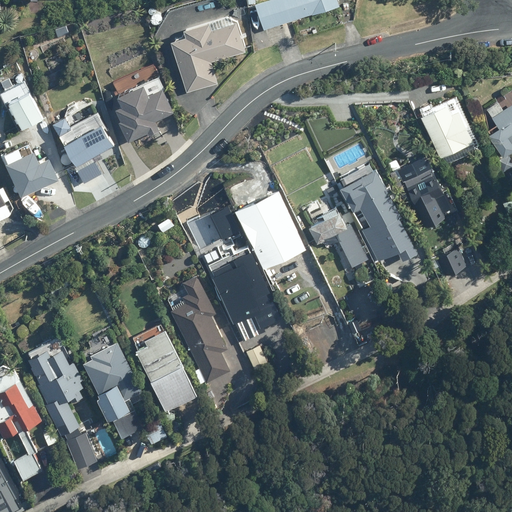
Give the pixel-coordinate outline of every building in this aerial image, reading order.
[(342,5),(340,0),(270,0),(258,4),(259,7),(251,10),(257,28),(265,25),(266,29),(314,13),(315,14),(342,5)] [(234,15),(187,28),(189,36),(174,41),(189,92),(220,83),(214,61),(249,51),(240,21),(236,22),(234,15)] [(25,129),(45,119),(27,81),(3,92),(8,104),(12,102),(25,129)] [(121,118),(131,141),(163,128),(159,116),(174,110),(165,87),(151,92),(147,81),(121,91),(126,104),(121,106),(125,116),(121,118)] [(424,116),(442,157),(444,157),(448,164),(483,149),(460,95),(434,106),(432,102),(422,107),(425,115),(424,116)] [(490,131),(508,157),(511,153),(511,105),(506,109),(500,101),(490,108),(500,125),(490,131)] [(62,134),(74,128),(67,116),(55,123),(62,134)] [(116,145),(104,124),(93,130),(93,129),(91,126),(88,125),(85,127),(84,130),(85,133),(87,133),(67,144),(78,164),(75,165),(85,183),(103,173),(94,157),(116,145)] [(24,196),(61,180),(52,158),(41,163),(35,151),(9,162),(24,196)] [(427,153),(399,166),(429,226),(448,217),(438,197),(446,193),(427,153)] [(363,224),(380,256),(400,245),(404,253),(418,246),(400,213),(403,211),(377,164),(341,183),(353,206),(362,201),(372,219),(363,224)] [(0,220),(13,214),(7,201),(11,199),(4,182),(0,183),(0,220)] [(280,190),(239,209),(266,269),(297,255),(297,256),(301,254),(301,253),(308,250),(280,190)] [(511,211),(511,197),(503,202),(508,213),(511,211)] [(213,208),(225,234),(241,227),(229,201),(213,208)] [(327,219),(312,227),(320,243),(326,239),(327,241),(332,238),(332,237),(340,232),(354,259),(368,252),(343,202),(323,212),(327,219)] [(159,224),(164,232),(176,223),(171,215),(159,224)] [(446,274),(469,264),(460,245),(438,256),(440,260),(435,263),(438,269),(443,267),(446,274)] [(211,266),(237,324),(258,315),(263,326),(282,318),(276,303),(272,305),(265,288),(270,285),(252,247),(211,266)] [(230,349),(213,315),(218,313),(200,275),(186,282),(191,294),(185,297),(188,303),(174,310),(202,367),(197,370),(203,382),(208,380),(209,382),(232,370),(223,352),(230,349)] [(362,301),(350,306),(360,328),(379,319),(375,311),(365,315),(362,310),(365,309),(362,301)] [(201,393),(169,328),(148,339),(151,344),(139,350),(170,409),(201,393)] [(109,337),(105,334),(101,335),(98,338),(98,343),(102,346),(107,345),(109,341),(109,337)] [(148,397),(120,341),(94,353),(96,358),(87,362),(104,397),(101,399),(111,421),(115,419),(123,435),(143,426),(133,405),(148,397)] [(248,350),(258,369),(270,362),(261,344),(248,350)] [(85,379),(76,361),(73,363),(66,349),(54,355),(50,349),(32,358),(35,365),(34,366),(42,383),(41,383),(50,403),(49,404),(64,434),(82,425),(72,404),(85,397),(81,389),(86,387),(82,381),(85,379)] [(0,384),(0,423),(7,437),(26,428),(27,430),(44,421),(21,374),(0,384)] [(159,419),(144,426),(151,440),(166,434),(159,419)] [(99,460),(86,429),(67,437),(80,468),(99,460)] [(46,434),(49,442),(55,440),(52,432),(46,434)] [(17,460),(26,479),(44,470),(35,451),(17,460)] [(0,511),(6,511),(16,507),(14,503),(24,498),(1,452),(0,452),(0,511)]
